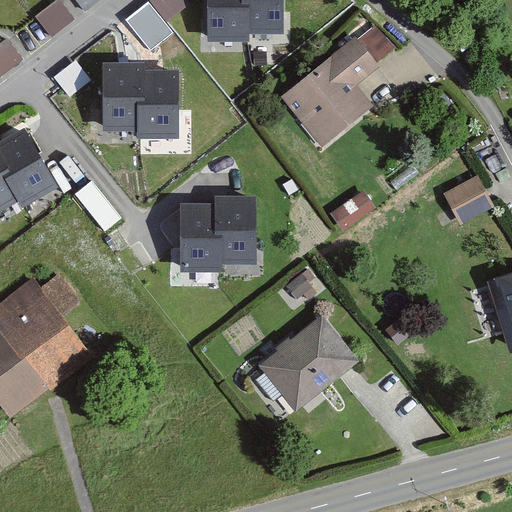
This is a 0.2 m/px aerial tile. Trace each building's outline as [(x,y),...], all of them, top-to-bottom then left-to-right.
[(64,0),(53,0),(36,12),(51,34),(76,17),(64,0)] [(149,48),(175,30),(167,19),(189,3),(186,0),(145,0),(125,15),(149,48)] [(211,0),(211,46),(251,46),(251,40),(285,40),(285,0),(211,0)] [(366,34),(285,98),(323,147),(374,106),(358,87),(389,63),(366,34)] [(0,73),(23,57),(8,36),(0,41),(0,73)] [(56,74),(71,93),(91,77),(77,58),(56,74)] [(137,143),(180,143),(179,76),(145,76),(145,66),(102,66),(102,136),(137,136),(137,143)] [(21,215),(59,196),(28,136),(0,150),(0,217),(18,209),(21,215)] [(93,177),(76,190),(105,228),(122,215),(93,177)] [(443,195),(452,212),(486,194),(477,177),(443,195)] [(376,209),(364,193),(331,216),(343,233),(376,209)] [(215,211),(182,211),(181,277),(221,278),(221,271),(255,272),(255,204),(215,203),(215,211)] [(0,404),(12,419),(90,360),(59,320),(80,305),(59,278),(43,290),(34,278),(0,304),(0,404)] [(511,278),(490,286),(511,357),(511,278)] [(323,319),(261,368),(296,413),(359,364),(323,319)]
